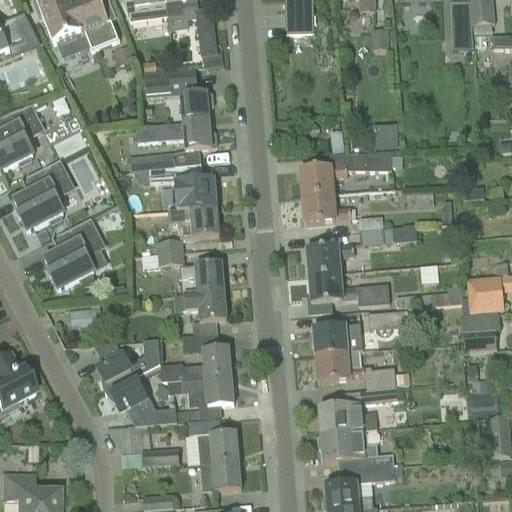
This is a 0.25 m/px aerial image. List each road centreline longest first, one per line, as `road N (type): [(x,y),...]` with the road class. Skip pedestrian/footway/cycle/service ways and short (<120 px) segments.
road 1 (residential): [(287,511),(243,0)]
road 2 (residential): [(98,511),(93,452),(25,321)]
